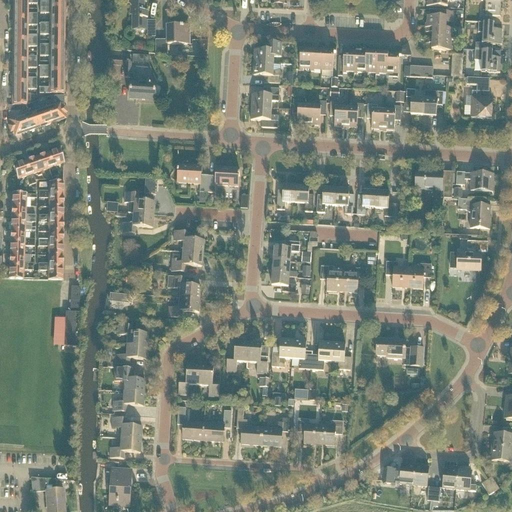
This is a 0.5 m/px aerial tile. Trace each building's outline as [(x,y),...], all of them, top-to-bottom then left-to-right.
[(36,0),(13,0),(13,10),(28,10),(28,5),(37,5),(36,0)] [(40,9),(63,9),(63,0),(49,0),(50,3),(40,3),(40,9)] [(132,32),(148,32),(148,38),(156,38),(156,22),(148,22),(148,12),(145,12),(145,0),(130,0),(130,16),(132,16),(132,32)] [(428,0),(428,4),(426,4),(426,8),(447,9),(447,2),(454,3),(453,0),(428,0)] [(500,18),(501,0),(480,0),(481,2),(486,2),(485,17),(500,18)] [(49,20),(63,20),(63,9),(40,9),(40,15),(49,15),(49,20)] [(28,10),(13,10),(13,21),(37,21),(37,15),(28,15),(28,10)] [(453,24),(454,13),(435,12),(435,18),(428,17),(427,25),(426,25),(425,29),(427,29),(446,30),(446,29),(446,24),(453,24)] [(40,31),(63,31),(63,20),(49,20),(49,25),(40,25),(40,31)] [(37,21),(13,21),(13,32),(28,32),(28,27),(37,27),(37,21)] [(490,45),(501,46),(502,31),(494,31),(494,25),(478,24),(477,34),(483,34),(482,45),(475,44),(475,50),(490,51),(490,45)] [(167,45),(189,45),(189,27),(167,27),(167,41),(162,41),(162,55),(167,55),(167,45)] [(451,41),(453,41),(453,38),(452,38),(452,30),(446,29),(446,30),(427,29),(427,34),(433,34),(432,40),(433,40),(451,41)] [(49,41),(63,41),(63,31),(40,31),(40,36),(49,36),(49,41)] [(28,32),(13,32),(13,42),(36,43),(36,37),(28,37),(28,32)] [(451,48),(451,41),(433,40),(432,40),(426,40),(426,44),(432,45),(432,51),(453,52),(453,49),(451,48)] [(40,52),(63,52),(63,41),(49,41),(49,46),(40,46),(40,52)] [(36,43),(13,42),(13,53),(28,53),(28,48),(36,48),(36,43)] [(255,51),(254,64),(274,65),(274,58),(281,58),(282,46),(265,45),(265,52),(255,51)] [(312,52),(312,46),(307,46),(307,52),(300,52),(299,72),(303,72),(303,70),(310,71),(310,73),(311,73),(311,71),(312,52)] [(318,53),(312,52),(311,71),(311,73),(314,73),(314,71),(322,71),(323,53),(324,46),(318,46),(318,53)] [(333,79),(333,72),(334,54),(336,54),(337,47),(329,47),(329,53),(323,53),(322,71),(321,78),(333,79)] [(344,54),(343,65),(338,64),(337,74),(346,75),(347,73),(354,73),(355,73),(355,55),(356,48),(351,48),(350,54),(344,54)] [(358,73),(365,74),(366,74),(367,55),(367,49),(362,48),(361,55),(355,55),(355,73),(354,73),(354,75),(358,75),(358,73)] [(366,74),(365,74),(365,76),(369,76),(369,74),(376,74),(377,74),(377,56),(378,49),(373,49),(373,56),(367,55),(366,74)] [(380,74),(387,75),(388,75),(388,56),(389,50),(384,50),(384,56),(377,56),(377,74),(376,74),(376,76),(379,76),(380,74)] [(388,75),(387,75),(387,77),(391,77),(391,75),(398,75),(399,57),(401,57),(401,54),(402,51),(395,50),(394,57),(388,56),(388,75)] [(499,75),(500,59),(492,59),(492,52),(475,51),(474,62),(481,62),(481,73),(499,75)] [(49,63),(63,63),(63,52),(40,52),(40,58),(49,58),(49,63)] [(28,53),(13,53),(13,64),(36,64),(36,58),(27,58),(28,53)] [(40,73),(63,73),(63,63),(49,63),(49,68),(40,68),(40,73)] [(36,64),(13,64),(13,74),(27,74),(27,69),(36,69),(36,64)] [(253,77),(264,78),(267,78),(267,85),(280,85),(280,73),(273,73),(274,65),(254,64),(253,77)] [(49,84),(63,84),(63,73),(40,73),(39,79),(49,79),(49,84)] [(27,74),(13,74),(13,85),(36,85),(36,79),(27,79),(27,74)] [(493,99),(480,98),(481,93),(489,94),(490,81),(481,80),(481,87),(477,87),(477,93),(472,92),(471,108),(465,108),(464,117),(470,117),(470,119),(491,120),(493,99)] [(63,95),(63,84),(49,84),(49,89),(39,89),(39,95),(63,95)] [(157,98),(160,90),(156,88),(156,86),(131,84),(130,99),(155,101),(155,98),(157,98)] [(13,85),(13,96),(27,96),(27,91),(36,91),(36,85),(13,85)] [(266,97),(263,96),(252,96),(252,109),(272,110),(272,103),(279,103),(280,90),(267,90),(266,97)] [(412,100),(412,105),(411,116),(424,117),(425,100),(415,100),(415,92),(407,91),(406,100),(412,100)] [(425,100),(424,117),(437,118),(437,107),(442,107),(443,94),(435,93),(434,101),(425,100)] [(396,94),(395,104),(404,105),(404,94),(396,94)] [(13,96),(13,107),(27,108),(27,106),(30,105),(30,96),(27,96),(13,96)] [(51,124),(64,120),(63,115),(65,114),(64,109),(61,109),(59,105),(63,106),(63,98),(52,97),(54,107),(47,109),(46,109),(51,124)] [(297,127),(308,128),(310,107),(303,107),(303,102),(293,101),(292,115),(298,116),(297,127)] [(35,113),(40,128),(45,127),(48,127),(50,126),(51,125),(51,124),(46,109),(47,109),(40,111),(37,103),(31,104),(35,113)] [(310,107),(308,128),(320,129),(320,117),(326,118),(326,104),(317,103),(317,108),(310,107)] [(35,130),(40,128),(35,113),(31,104),(30,105),(27,106),(27,108),(29,115),(22,117),(28,133),(29,132),(31,133),(34,132),(35,130)] [(334,130),(346,130),(347,110),(340,109),(340,104),(331,104),(330,118),(335,118),(334,130)] [(347,110),(346,130),(357,131),(357,120),(363,120),(364,106),(354,105),(354,110),(347,110)] [(372,132),(383,133),(384,112),(377,112),(378,107),(368,106),(367,120),(372,121),(372,132)] [(384,112),(383,133),(394,133),(395,122),(400,122),(401,108),(392,108),(391,113),(384,112)] [(251,122),(262,122),(265,122),(265,130),(277,130),(278,118),(271,117),(272,110),(252,109),(251,122)] [(11,127),(9,128),(11,133),(13,132),(15,137),(28,133),(22,117),(10,122),(11,127)] [(55,168),(63,165),(58,151),(47,155),(55,178),(58,177),(55,168)] [(55,178),(47,155),(36,159),(40,173),(48,170),(51,179),(55,178)] [(32,176),(33,175),(40,173),(36,159),(24,163),(32,186),(35,185),(32,176)] [(13,167),(18,181),(25,178),(29,187),(32,186),(24,163),(13,167)] [(200,185),(200,193),(199,200),(207,200),(207,194),(208,177),(201,177),(202,168),(179,166),(178,184),(200,185)] [(208,177),(207,194),(215,194),(215,186),(238,188),(239,170),(217,169),(216,178),(208,177)] [(452,199),(453,186),(443,185),(443,175),(425,174),(425,173),(417,173),(417,174),(416,174),(415,191),(417,191),(417,190),(441,192),(441,199),(452,199)] [(492,194),(493,176),(472,175),(472,176),(465,175),(465,174),(457,174),(456,187),(464,187),(465,181),(471,182),(471,193),(492,194)] [(63,197),(63,184),(48,184),(48,193),(38,193),(38,196),(63,197)] [(286,204),(295,205),(296,188),(284,187),(283,193),(278,192),(277,211),(285,212),(286,204)] [(296,188),(295,205),(305,206),(305,213),(313,214),(314,197),(309,196),(309,189),(296,188)] [(326,207),(336,207),(337,191),(324,190),(324,197),(318,197),(317,214),(325,215),(326,207)] [(337,191),(336,207),(345,208),(345,216),(353,216),(354,197),(349,197),(349,192),(337,191)] [(358,197),(357,217),(365,217),(365,209),(375,210),(376,193),(364,193),(364,198),(358,197)] [(376,193),(375,210),(385,211),(385,218),(393,219),(394,206),(389,205),(389,194),(376,193)] [(135,205),(134,215),(154,216),(155,203),(139,202),(139,195),(125,194),(125,204),(135,205)] [(36,196),(12,195),(11,208),(26,208),(27,200),(36,200),(36,196)] [(63,209),(63,197),(38,196),(38,200),(48,200),(48,208),(63,209)] [(477,202),(462,201),(458,201),(457,212),(466,212),(469,215),(471,215),(471,230),(489,231),(490,209),(477,209),(477,202)] [(121,213),(121,205),(111,204),(111,213),(121,213)] [(35,216),(27,216),(26,216),(26,208),(11,208),(11,220),(35,220),(35,216)] [(48,208),(48,216),(48,217),(38,217),(38,220),(62,221),(63,209),(48,208)] [(154,216),(134,215),(133,225),(123,224),(122,234),(136,235),(136,228),(153,229),(154,216)] [(35,220),(11,220),(10,232),(25,232),(25,224),(35,224),(35,220)] [(62,233),(62,221),(38,220),(38,224),(48,224),(48,233),(62,233)] [(25,232),(10,232),(10,244),(34,245),(34,240),(25,240),(25,232)] [(48,233),(48,240),(48,241),(38,241),(38,244),(62,245),(62,233),(48,233)] [(183,254),(203,255),(204,242),(188,241),(188,234),(174,233),(174,242),(184,243),(183,254)] [(434,252),(438,245),(432,241),(428,248),(434,252)] [(487,254),(487,244),(467,243),(467,253),(459,253),(458,273),(479,274),(479,254),(487,254)] [(24,248),(26,248),(34,248),(34,245),(10,244),(9,256),(24,257),(24,248)] [(38,248),(46,248),(48,248),(48,257),(62,257),(62,245),(38,244),(38,248)] [(299,254),(299,246),(286,245),(286,251),(275,250),(274,263),(290,264),(291,254),(299,254)] [(173,260),(172,263),(172,272),(185,273),(186,266),(202,267),(203,255),(183,254),(182,261),(173,260)] [(304,254),(303,264),(311,265),(311,254),(304,254)] [(24,257),(9,256),(9,268),(33,269),(33,265),(24,264),(24,257)] [(62,257),(48,257),(48,265),(38,265),(38,268),(62,269),(62,257)] [(274,263),(273,275),(289,276),(289,278),(297,279),(297,274),(289,273),(290,264),(274,263)] [(392,289),(407,290),(409,270),(398,270),(398,265),(386,264),(386,278),(393,278),(392,289)] [(409,270),(407,290),(423,291),(423,280),(431,280),(431,267),(420,266),(419,271),(409,270)] [(9,268),(8,280),(23,281),(23,272),(32,272),(33,269),(9,268)] [(48,272),(47,281),(62,281),(62,269),(38,268),(38,272),(48,272)] [(342,294),(343,274),(332,273),(332,269),(321,268),(320,281),(327,282),(327,293),(342,294)] [(354,275),(343,274),(342,294),(357,295),(358,284),(365,284),(366,271),(354,270),(354,275)] [(289,276),(273,275),(272,288),(283,289),(283,294),(295,295),(296,287),(288,286),(289,278),(289,276)] [(137,276),(126,276),(126,284),(136,285),(137,276)] [(201,288),(193,287),(194,280),(169,278),(168,290),(178,290),(178,289),(180,289),(179,299),(200,301),(201,288)] [(80,289),(71,288),(70,309),(70,314),(65,313),(63,348),(76,348),(78,323),(80,289)] [(133,304),(134,295),(113,295),(113,303),(133,304)] [(199,314),(200,301),(179,299),(179,309),(169,308),(168,318),(182,319),(182,313),(199,314)] [(128,347),(147,348),(148,335),(132,334),(132,327),(119,326),(119,336),(128,336),(128,347)] [(292,361),(294,341),(281,340),(280,354),(273,354),(272,368),(284,369),(285,360),(292,361)] [(306,342),(294,341),(292,361),(300,361),(299,370),(311,371),(312,357),(305,356),(306,342)] [(422,368),(424,350),(411,349),(411,350),(405,350),(406,342),(377,341),(376,357),(386,357),(386,359),(404,360),(405,357),(411,357),(410,367),(422,368)] [(238,364),(247,364),(249,344),(236,343),(235,360),(228,359),(227,373),(237,374),(238,364)] [(312,357),(311,371),(324,372),(324,363),(331,363),(332,344),(320,343),(319,357),(312,357)] [(249,344),(247,364),(258,365),(257,375),(267,376),(268,362),(261,362),(262,345),(249,344)] [(346,345),(332,344),(331,363),(338,364),(338,371),(350,372),(351,360),(345,359),(346,345)] [(146,361),(147,348),(128,347),(127,357),(117,356),(117,366),(130,367),(130,360),(146,361)] [(189,386),(199,387),(201,367),(187,366),(186,383),(180,382),(179,396),(189,396),(189,386)] [(201,367),(199,387),(209,388),(209,398),(218,398),(219,385),(212,384),(214,368),(201,367)] [(125,393),(144,394),(145,382),(129,381),(129,373),(116,373),(116,382),(125,383),(125,393)] [(269,380),(260,380),(259,388),(269,389),(269,380)] [(143,407),(144,394),(125,393),(124,403),(114,402),(113,412),(127,413),(127,406),(143,407)] [(183,441),(203,443),(204,425),(185,423),(186,410),(178,409),(177,426),(184,426),(183,441)] [(241,446),(261,447),(262,430),(246,429),(247,422),(243,422),(244,410),(237,410),(236,430),(242,431),(241,446)] [(204,425),(203,443),(223,444),(224,429),(230,430),(232,413),(224,413),(223,426),(204,425)] [(122,439),(141,440),(142,428),(126,427),(126,420),(113,419),(112,429),(122,429),(122,439)] [(262,430),(261,447),(281,449),(282,434),(288,434),(289,421),(282,420),(282,424),(278,424),(278,431),(262,430)] [(304,446),(319,447),(320,427),(309,426),(309,421),(298,420),(297,434),(305,435),(304,446)] [(320,427),(319,447),(334,448),(335,437),(342,437),(343,423),(332,423),(331,428),(320,427)] [(511,430),(505,430),(504,436),(494,435),(493,442),(492,442),(491,448),(511,450),(511,430)] [(140,454),(141,440),(122,439),(121,449),(111,449),(110,459),(124,460),(124,453),(140,454)] [(511,450),(491,448),(491,455),(493,455),(492,462),(511,464),(511,457),(511,456),(511,450)] [(413,487),(416,466),(408,466),(408,467),(402,467),(401,472),(400,486),(413,487)] [(423,467),(416,466),(413,487),(426,489),(428,472),(428,469),(423,469),(423,467)] [(130,488),(131,471),(112,470),(109,506),(129,508),(131,488),(130,488)] [(456,492),(459,470),(451,470),(451,471),(445,471),(443,490),(456,492)] [(465,471),(459,470),(456,492),(470,493),(472,473),(465,472),(465,471)] [(487,482),(494,494),(499,490),(492,478),(487,482)] [(55,481),(38,480),(31,479),(32,494),(45,492),(47,509),(49,509),(49,511),(64,511),(63,490),(56,491),(55,481)] [(396,498),(398,482),(392,481),(390,497),(396,498)] [(482,485),(489,497),(494,494),(487,482),(482,485)]
